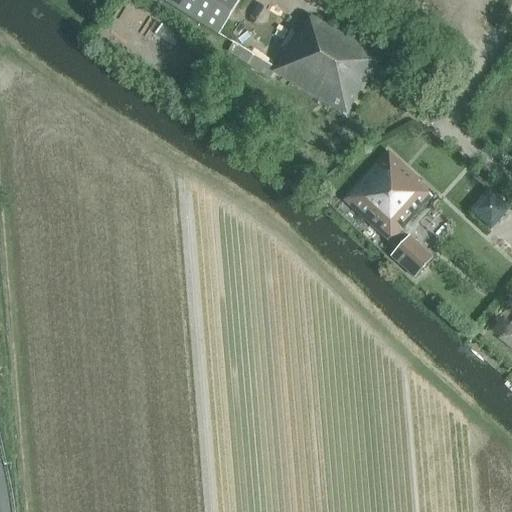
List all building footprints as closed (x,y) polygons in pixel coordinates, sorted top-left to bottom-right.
[(167,0),(165,3),(219,36),(240,0),(167,0)] [(307,16),(276,66),(275,68),(272,72),(343,116),(378,60),(307,16)] [(254,55),(248,66),(268,79),(272,72),(275,68),(254,55)] [(419,182),(388,153),(344,201),(388,242),(385,247),(393,252),(384,263),(407,284),(426,262),(402,241),(395,236),(431,197),(417,184),(419,182)] [(489,191),(471,210),(491,229),(509,209),(489,191)]
